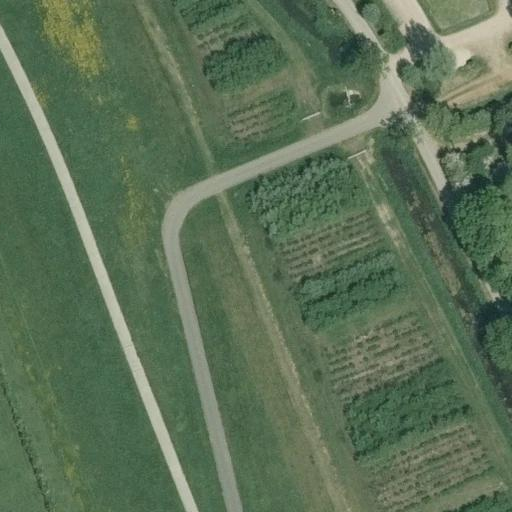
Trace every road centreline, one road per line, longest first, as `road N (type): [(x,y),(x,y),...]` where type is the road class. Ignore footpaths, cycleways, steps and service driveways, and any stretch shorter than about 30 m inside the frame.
road 1 (unclassified): [(407,109),(197,192),(173,220),(176,272),(234,511)]
road 2 (unclassified): [(511,322),(407,109)]
road 3 (unclassified): [(407,109),(343,0)]
